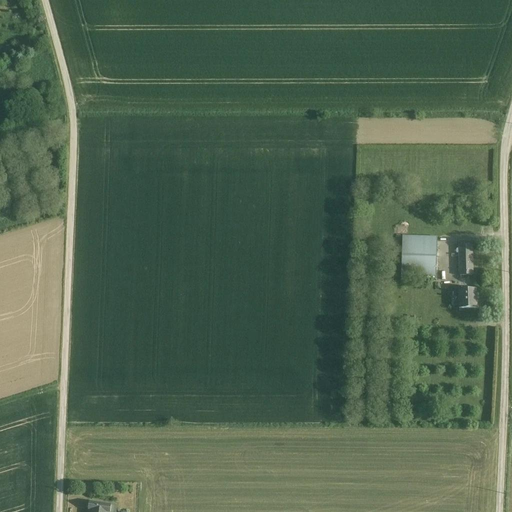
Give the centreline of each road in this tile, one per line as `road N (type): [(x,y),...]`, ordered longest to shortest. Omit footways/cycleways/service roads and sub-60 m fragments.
road 1 (residential): [(43,0),(73,118),(58,511)]
road 2 (unclassified): [(502,511),(511,119)]
